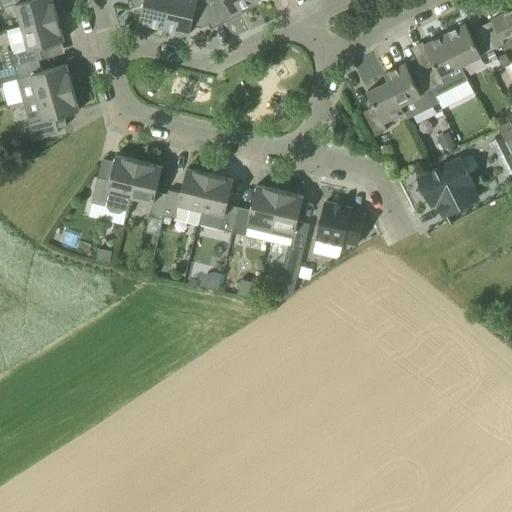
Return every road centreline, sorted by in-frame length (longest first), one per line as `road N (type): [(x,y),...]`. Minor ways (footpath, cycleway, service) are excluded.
road 1 (residential): [(302,155),(133,114),(108,55)]
road 2 (residential): [(108,55),(128,50),(212,69),(310,22)]
road 3 (residential): [(408,236),(374,174),(302,155)]
